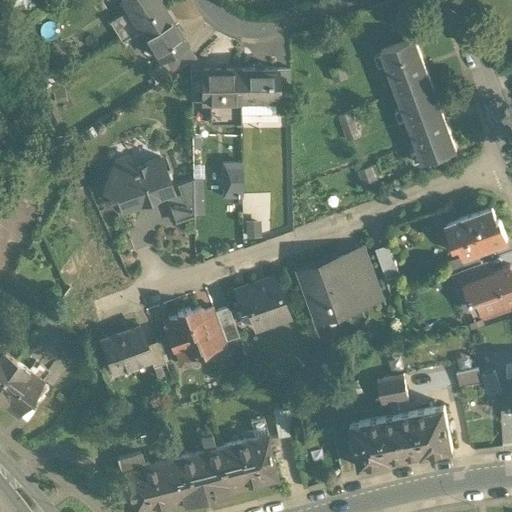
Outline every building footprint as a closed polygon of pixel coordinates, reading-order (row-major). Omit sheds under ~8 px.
[(157,0),(121,0),(128,12),(111,23),(123,42),(140,31),(167,14),(157,0)] [(167,14),(140,31),(159,61),(186,45),(167,14)] [(454,152),(413,41),(382,52),(423,164),(454,152)] [(92,61),(85,49),(73,56),(81,68),(92,61)] [(189,49),(165,64),(172,75),(196,60),(189,49)] [(92,61),(81,68),(87,78),(99,71),(92,61)] [(341,68),(329,72),(334,85),(346,80),(341,68)] [(274,102),(275,117),(290,116),(290,70),(275,71),(276,102),(274,102)] [(202,72),(202,74),(203,103),(209,103),(209,127),(241,126),(240,102),(239,71),(202,72)] [(275,71),(239,71),(240,102),(274,102),(276,102),(275,71)] [(202,74),(190,74),(190,104),(203,103),(202,74)] [(350,113),(338,117),(347,143),(360,138),(350,113)] [(159,159),(144,165),(145,167),(134,171),(116,163),(103,193),(117,199),(121,212),(142,204),(148,207),(153,205),(156,199),(172,193),(159,159)] [(241,164),(222,164),(223,199),(242,199),(241,164)] [(371,168),(358,173),(363,186),(376,181),(371,168)] [(0,209),(8,198),(11,199),(16,192),(0,182),(0,209)] [(180,196),(166,201),(175,225),(193,218),(192,182),(177,188),(180,196)] [(491,209),(447,225),(455,245),(459,244),(464,257),(507,241),(500,221),(496,222),(491,209)] [(246,223),(246,238),(260,238),(259,223),(246,223)] [(390,250),(377,255),(387,282),(400,277),(390,250)] [(343,261),(299,276),(314,319),(357,303),(356,302),(348,278),(349,278),(343,261)] [(482,263),(454,274),(458,285),(463,283),(486,274),(482,263)] [(486,274),(463,283),(475,315),(511,301),(511,275),(509,268),(486,276),(486,274)] [(349,278),(348,278),(356,302),(377,294),(369,271),(349,278)] [(286,318),(271,279),(233,293),(240,310),(245,308),(251,324),(262,320),(265,326),(286,318)] [(200,314),(198,309),(190,312),(187,310),(182,312),(176,314),(175,318),(167,321),(172,333),(166,335),(172,351),(173,351),(180,368),(208,357),(206,354),(214,351),(200,314)] [(225,309),(213,313),(224,343),(236,338),(225,309)] [(213,313),(211,310),(200,314),(214,351),(225,346),(224,343),(213,313)] [(138,328),(100,342),(113,376),(149,363),(151,363),(145,347),(138,328)] [(157,343),(145,347),(151,363),(149,363),(152,371),(165,366),(157,343)] [(0,380),(14,362),(0,351),(0,380)] [(14,362),(0,380),(0,404),(17,417),(42,384),(14,362)] [(478,368),(456,373),(459,385),(480,380),(478,368)] [(495,371),(481,375),(488,397),(501,393),(495,371)] [(403,375),(390,377),(395,401),(408,398),(403,375)] [(390,377),(377,380),(382,404),(395,401),(390,377)] [(444,405),(397,414),(405,457),(420,454),(421,456),(453,450),(444,405)] [(288,410),(274,413),(279,438),(293,435),(288,410)] [(397,414),(350,423),(358,468),(390,462),(390,460),(405,457),(397,414)] [(267,436),(215,449),(227,493),(279,480),(267,436)] [(215,449),(172,460),(183,504),(227,493),(215,449)] [(140,455),(116,460),(120,474),(143,467),(140,455)] [(143,467),(120,474),(129,511),(154,511),(183,504),(172,460),(143,467)]
